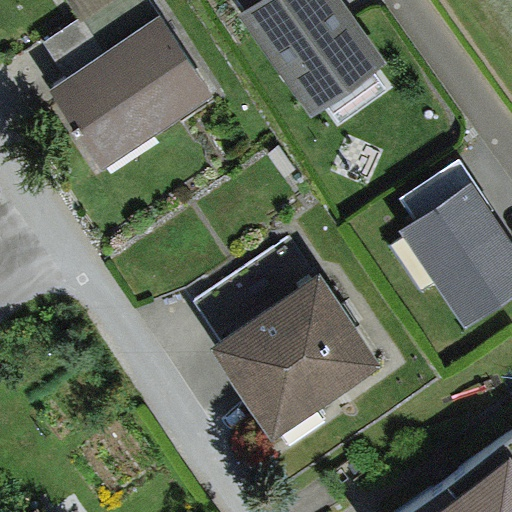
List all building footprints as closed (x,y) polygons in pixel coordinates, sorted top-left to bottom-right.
[(263,0),(234,23),(307,119),(386,59),(339,0),(263,0)] [(44,90),(97,168),(213,90),(160,12),(44,90)] [(395,235),(461,328),(511,292),(511,246),(468,184),(395,235)] [(211,348),(269,435),(377,364),(319,276),(211,348)] [(511,511),(511,473),(501,457),(424,511),(511,511)]
